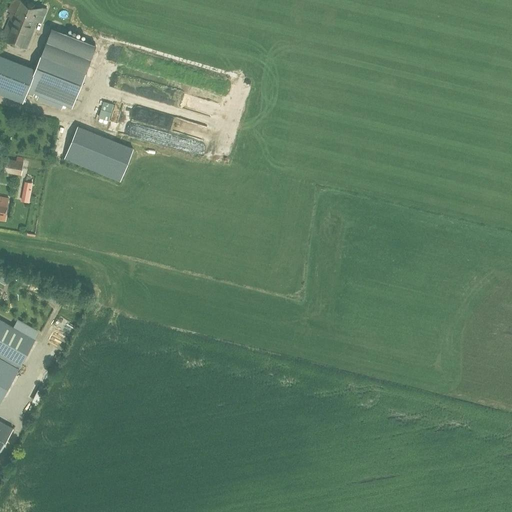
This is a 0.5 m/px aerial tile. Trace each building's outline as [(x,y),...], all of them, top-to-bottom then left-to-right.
[(31,2),(25,0),(13,0),(10,8),(14,10),(8,24),(20,29),(31,2)] [(47,9),(31,2),(20,29),(8,24),(2,39),(26,49),(38,21),(42,23),(47,9)] [(96,44),(52,28),(40,58),(84,75),(96,44)] [(130,65),(147,69),(150,55),(133,51),(130,65)] [(0,92),(23,102),(27,92),(35,71),(0,57),(0,92)] [(40,58),(35,71),(27,92),(34,95),(35,93),(72,107),(84,75),(40,58)] [(117,85),(144,90),(146,79),(119,75),(117,85)] [(200,98),(152,87),(149,99),(197,110),(200,98)] [(91,97),(88,111),(112,117),(116,103),(91,97)] [(131,148),(78,126),(65,158),(118,180),(131,148)] [(24,161),(0,156),(0,170),(22,175),(24,161)] [(175,178),(185,179),(186,165),(176,164),(175,178)] [(24,186),(21,200),(30,202),(33,188),(24,186)] [(0,220),(5,221),(9,198),(0,196),(0,220)] [(62,294),(49,290),(47,297),(60,301),(62,294)] [(36,339),(0,318),(0,354),(21,366),(36,339)] [(0,398),(18,367),(0,356),(0,398)] [(0,452),(1,453),(15,426),(0,417),(0,452)]
